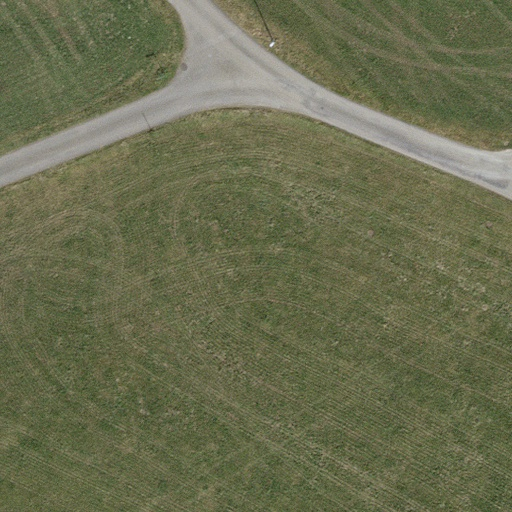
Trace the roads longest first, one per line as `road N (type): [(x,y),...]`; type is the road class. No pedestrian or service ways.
road 1 (residential): [(251,69),(310,101),(511,181)]
road 2 (residential): [(0,177),(251,69)]
